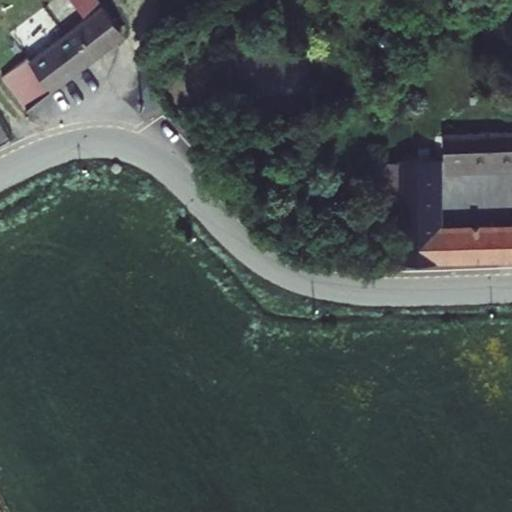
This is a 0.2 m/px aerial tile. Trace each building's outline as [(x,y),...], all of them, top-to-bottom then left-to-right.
[(0,0),(0,40),(31,79),(93,29),(96,21),(80,0),(57,0),(65,10),(39,29),(13,0),(0,0)] [(0,89),(5,97),(31,79),(0,40),(0,89)] [(422,139),(422,164),(511,162),(511,121),(506,122),(506,137),(422,139)] [(352,161),(354,207),(380,206),(381,160),(352,161)] [(380,206),(379,265),(500,265),(498,229),(415,231),(411,160),(381,160),(380,206)] [(511,199),(498,200),(498,229),(511,228),(511,199)]
